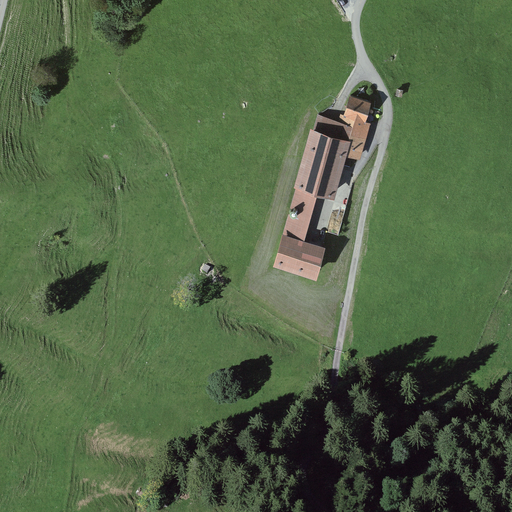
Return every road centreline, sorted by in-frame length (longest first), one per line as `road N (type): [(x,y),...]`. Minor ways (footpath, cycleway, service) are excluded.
road 1 (unclassified): [(363,0),(357,38),(388,107),(340,340)]
road 2 (track): [(340,340),(331,427),(302,475),(319,511)]
